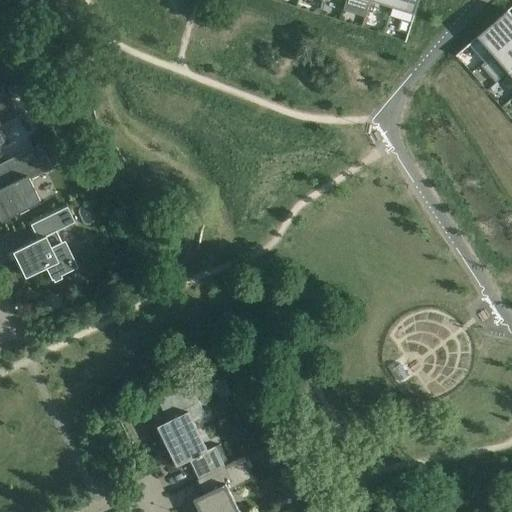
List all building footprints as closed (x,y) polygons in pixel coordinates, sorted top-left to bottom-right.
[(394,0),(392,7),(415,14),(419,0),(394,0)] [(508,10),(478,36),(493,53),(489,57),(490,57),(511,38),(511,15),(508,11),(508,10)] [(511,38),(490,57),(505,75),(511,68),(511,38)] [(17,81),(5,86),(11,99),(23,93),(17,81)] [(0,124),(17,116),(3,86),(0,86),(0,145),(8,142),(0,125),(0,124)] [(62,146),(58,135),(48,140),(53,150),(62,146)] [(50,167),(39,145),(3,162),(13,182),(0,188),(0,221),(38,203),(26,179),(50,167)] [(73,221),(66,207),(30,225),(37,239),(13,251),(26,276),(44,268),(50,280),(73,268),(54,230),(73,221)] [(399,361),(389,367),(399,383),(409,377),(405,370),(399,361)] [(190,460),(198,477),(225,464),(216,446),(206,451),(192,423),(207,416),(201,405),(203,405),(192,382),(160,398),(170,420),(158,426),(177,466),(190,460)] [(255,479),(243,455),(225,464),(198,477),(199,479),(197,479),(204,494),(193,499),(199,511),(240,511),(230,491),(255,479)]
